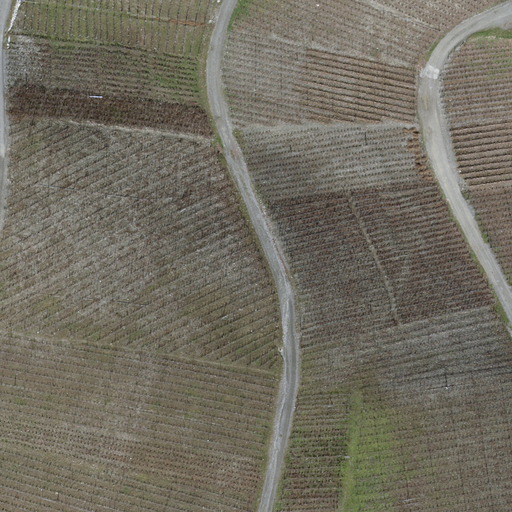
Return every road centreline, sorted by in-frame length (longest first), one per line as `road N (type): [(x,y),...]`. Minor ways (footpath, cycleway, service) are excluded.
road 1 (track): [(249,511),(274,368),(272,316),(253,235),(197,93),(198,52),(217,0)]
road 2 (track): [(511,343),(434,178),(418,84),(427,58),(454,31),(511,7)]
